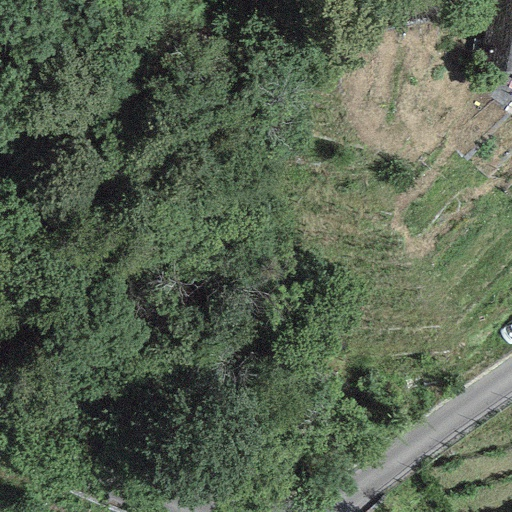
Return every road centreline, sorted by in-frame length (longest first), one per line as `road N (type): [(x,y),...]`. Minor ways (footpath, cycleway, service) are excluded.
road 1 (unclassified): [(511,380),(324,511)]
road 2 (unclassified): [(186,511),(0,435)]
